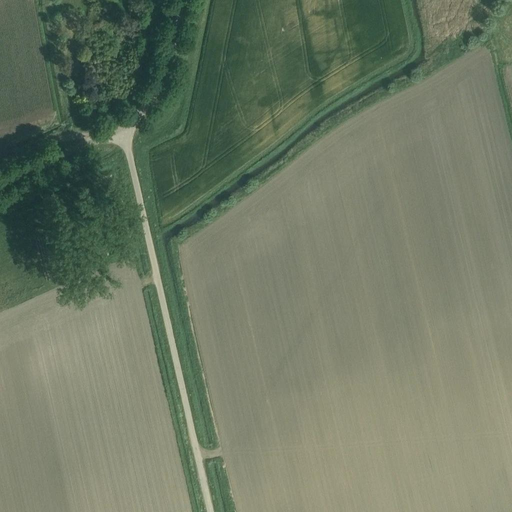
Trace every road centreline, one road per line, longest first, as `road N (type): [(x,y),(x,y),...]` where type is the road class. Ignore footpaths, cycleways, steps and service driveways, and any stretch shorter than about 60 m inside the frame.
road 1 (unclassified): [(210,511),(119,133)]
road 2 (unclassified): [(119,133),(145,106),(175,0)]
road 3 (unclassified): [(0,187),(119,133)]
